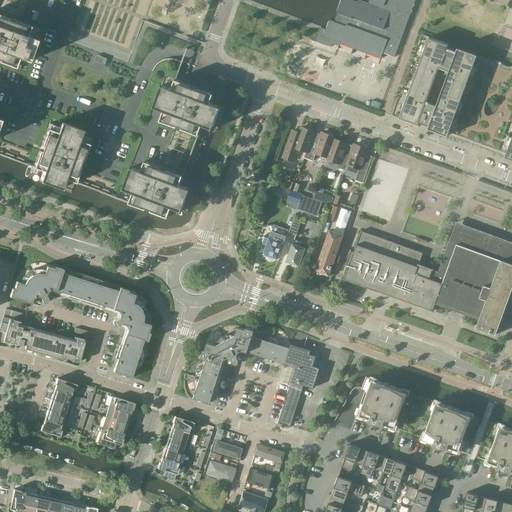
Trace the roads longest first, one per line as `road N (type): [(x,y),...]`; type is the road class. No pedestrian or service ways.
road 1 (secondary): [(218,284),(511,387)]
road 2 (residential): [(511,174),(266,86)]
road 3 (residential): [(159,397),(334,456)]
road 4 (secondary): [(174,270),(0,214)]
road 5 (residential): [(205,256),(266,86)]
road 6 (residential): [(334,456),(350,436),(465,477)]
road 7 (residential): [(127,500),(0,464)]
road 8 (residential): [(128,121),(159,57),(209,64)]
